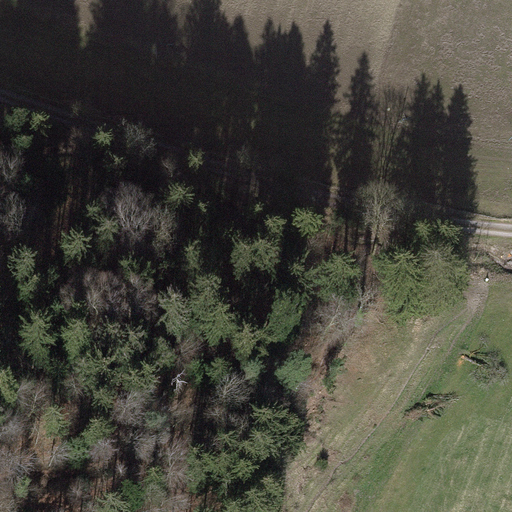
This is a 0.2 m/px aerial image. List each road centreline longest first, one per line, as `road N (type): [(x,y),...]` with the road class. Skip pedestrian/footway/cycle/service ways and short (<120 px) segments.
road 1 (track): [(0,94),(383,215)]
road 2 (track): [(383,215),(511,231)]
